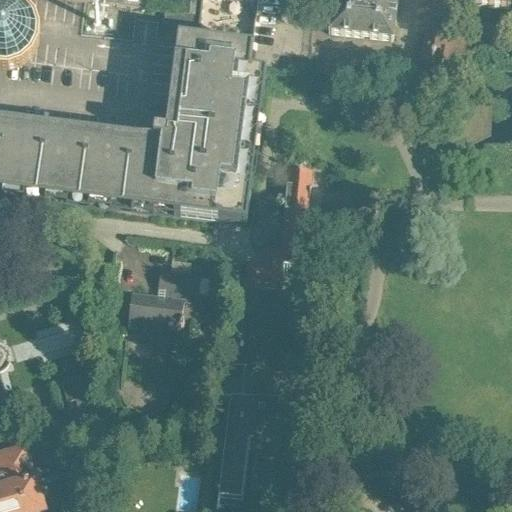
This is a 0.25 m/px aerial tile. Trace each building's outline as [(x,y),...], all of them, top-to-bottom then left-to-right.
[(57,0),(149,12),(150,0),(57,0)] [(196,17),(197,1),(187,0),(186,17),(195,17),(196,17)] [(258,0),(202,0),(199,34),(199,37),(254,42),(258,0)] [(393,43),(398,0),(333,0),(329,36),(393,43)] [(475,5),(475,0),(433,0),(432,10),(420,65),(440,70),(451,14),(460,15),(461,3),(475,5)] [(475,0),(475,5),(475,8),(508,10),(508,0),(475,0)] [(0,73),(8,74),(22,69),(33,60),(39,47),(40,33),(35,20),(26,9),(13,2),(0,1),(0,73)] [(195,17),(186,17),(165,15),(164,27),(194,29),(195,17)] [(267,76),(250,74),(253,50),(179,41),(166,137),(155,136),(154,145),(0,124),(0,197),(247,229),(267,76)] [(425,102),(431,74),(416,71),(409,98),(425,102)] [(312,174),(289,171),(281,255),(268,253),(266,269),(248,268),(246,288),(279,291),(282,264),(303,266),(302,280),(301,280),(301,282),(316,283),(318,255),(305,254),(312,174)] [(182,323),(184,305),(191,306),(192,296),(199,297),(199,296),(211,297),(213,283),(200,282),(201,279),(190,278),(192,266),(172,263),(171,276),(161,274),(159,292),(165,292),(164,302),(132,298),(128,329),(163,333),(161,344),(177,346),(179,335),(181,335),(181,329),(183,329),(184,324),(182,323)] [(263,338),(261,355),(259,364),(276,366),(280,341),(263,338)] [(84,379),(65,384),(71,403),(89,397),(84,379)] [(241,498),(248,438),(279,439),(280,409),(279,409),(279,400),(283,400),(283,399),(231,397),(220,484),(218,483),(218,489),(220,489),(216,511),(218,511),(220,496),(241,498)] [(95,432),(95,404),(53,417),(62,442),(95,432)] [(43,511),(25,452),(16,454),(0,459),(0,470),(2,478),(0,478),(0,511),(43,511)]
